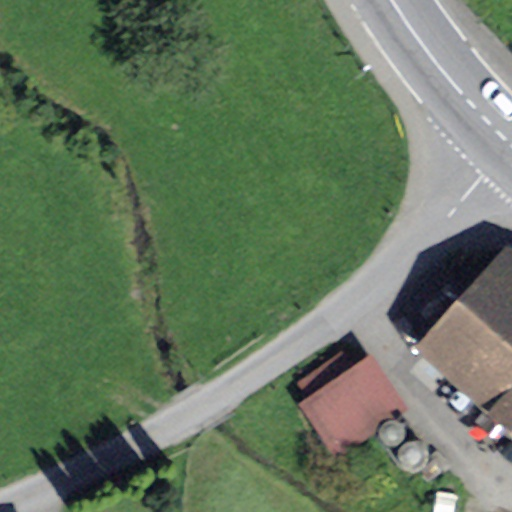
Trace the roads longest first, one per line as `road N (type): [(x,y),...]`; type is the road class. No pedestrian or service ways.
road 1 (unclassified): [(503,146),(382,273),(217,395),(0,500)]
road 2 (unknown): [(382,273),(435,372),(511,469)]
road 3 (secondary): [(391,0),(503,146)]
